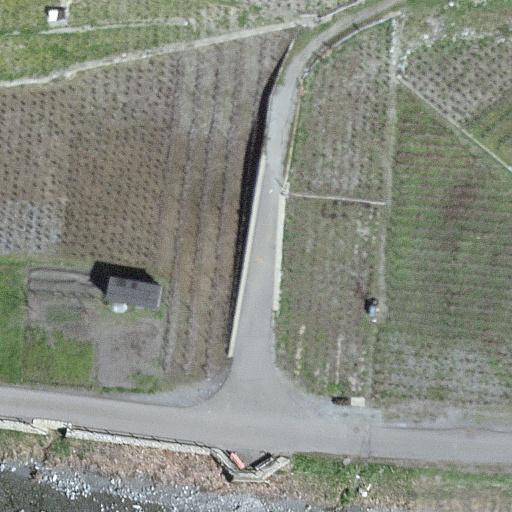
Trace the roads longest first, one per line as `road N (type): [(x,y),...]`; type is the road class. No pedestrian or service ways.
road 1 (unclassified): [(247,432),(276,139)]
road 2 (unclassified): [(511,449),(247,432)]
road 3 (unclassified): [(247,432),(0,402)]
